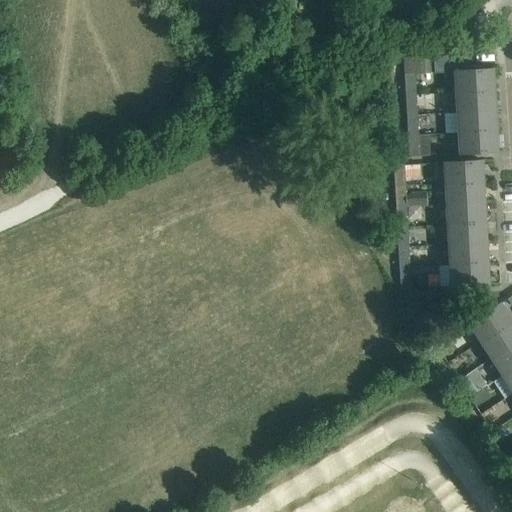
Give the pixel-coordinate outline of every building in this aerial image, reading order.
[(454,72),(455,91),(494,89),(492,69),(471,70),(470,54),(433,56),(434,72),(434,73),(454,72)] [(433,56),(403,57),(404,74),(414,73),(434,72),(433,56)] [(405,94),(415,94),(414,73),(404,74),(405,94)] [(455,91),(456,112),(495,110),(494,89),(455,91)] [(405,94),(406,115),(417,114),(415,94),(405,94)] [(456,112),(457,133),(496,130),(495,110),(456,112)] [(406,115),(407,136),(418,135),(418,134),(417,114),(406,115)] [(496,130),(457,133),(458,153),(498,151),(496,130)] [(407,136),(409,157),(429,155),(428,134),(418,134),(418,135),(407,136)] [(266,154),(276,147),(271,141),(261,148),(266,154)] [(257,161),(250,166),(260,179),(285,160),(276,147),(266,154),(257,161)] [(257,161),(266,154),(261,148),(252,155),(257,161)] [(250,166),(257,161),(252,155),(242,162),(247,168),(250,166)] [(285,160),(260,179),(269,191),(294,172),(285,160)] [(443,183),(483,180),(482,160),(442,162),(443,183)] [(393,185),(404,185),(403,164),(392,165),(393,185)] [(294,172),(269,191),(278,204),(304,185),(294,172)] [(444,203),(484,201),(483,180),(443,183),(444,203)] [(394,206),(406,206),(405,193),(404,185),(393,185),(394,206)] [(220,186),(206,193),(221,222),(235,214),(220,186)] [(426,192),(405,193),(406,206),(426,205),(426,192)] [(206,193),(192,201),(207,229),(221,222),(206,193)] [(310,195),(283,211),(291,225),(318,209),(310,195)] [(192,201),(178,208),(184,219),(189,229),(193,236),(207,229),(192,201)] [(445,224),(485,222),(484,201),(444,203),(445,224)] [(395,226),(407,226),(406,206),(394,206),(395,226)] [(184,219),(178,208),(171,212),(177,222),(184,219)] [(318,209),(291,225),(299,238),(326,222),(318,209)] [(163,214),(156,216),(159,228),(167,225),(163,214)] [(156,216),(140,221),(150,252),(165,247),(163,239),(159,228),(156,216)] [(189,229),(184,219),(177,222),(182,233),(189,229)] [(140,221),(126,225),(135,256),(150,252),(140,221)] [(326,222),(299,238),(307,252),(314,248),(324,242),(335,236),(326,222)] [(446,244),(486,242),(485,222),(445,224),(446,244)] [(126,225),(110,230),(119,261),(135,256),(126,225)] [(170,237),(167,225),(159,228),(163,239),(170,237)] [(397,247),(408,247),(407,226),(395,226),(397,247)] [(193,236),(189,229),(182,233),(188,244),(195,240),(193,236)] [(339,242),(335,236),(324,242),(329,249),(339,242)] [(174,248),(170,237),(163,239),(165,247),(166,251),(174,248)] [(329,249),(324,242),(314,248),(318,255),(329,249)] [(448,265),(487,263),(486,242),(446,244),(448,265)] [(398,267),(409,266),(408,247),(397,247),(398,267)] [(318,255),(314,248),(304,254),(308,261),(318,255)] [(348,261),(345,254),(334,258),(337,266),(348,261)] [(337,266),(334,258),(323,263),(326,270),(337,266)] [(326,270),(318,273),(324,288),(354,276),(348,261),(337,266),(326,270)] [(326,270),(323,263),(312,267),(315,275),(318,273),(326,270)] [(448,265),(449,286),(489,283),(487,263),(448,265)] [(398,267),(399,288),(410,288),(409,266),(398,267)] [(354,276),(324,288),(330,302),(360,291),(354,276)] [(360,291),(330,302),(336,317),(366,306),(360,291)] [(467,324),(478,341),(511,319),(500,302),(467,324)] [(284,303),(272,313),(292,338),(304,328),(284,303)] [(272,313),(260,322),(280,347),(292,338),(272,313)] [(478,341),(489,358),(511,343),(511,320),(511,319),(478,341)] [(260,322),(247,332),(252,339),(260,348),(267,358),(280,347),(260,322)] [(252,339),(247,332),(245,329),(238,334),(246,344),(252,339)] [(237,348),(231,338),(224,342),(226,345),(227,346),(230,352),(237,348)] [(260,348),(252,339),(246,344),(253,353),(260,348)] [(511,343),(489,358),(501,376),(511,368),(511,343)] [(226,345),(212,353),(229,381),(243,372),(237,362),(227,346),(226,345)] [(243,358),(237,348),(230,352),(237,362),(243,358)] [(267,358),(260,348),(253,353),(261,362),(267,358)] [(212,353),(199,361),(216,389),(229,381),(212,353)] [(250,368),(243,358),(237,362),(243,372),(250,368)] [(199,361),(185,370),(202,397),(216,389),(199,361)] [(511,368),(501,376),(511,393),(511,392),(511,368)] [(474,393),(469,396),(475,406),(481,402),(474,393)]
